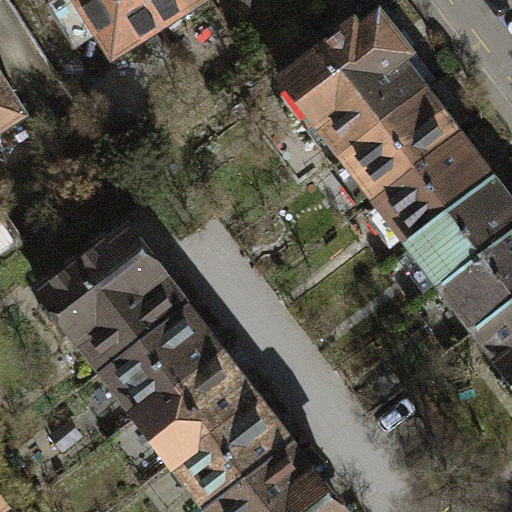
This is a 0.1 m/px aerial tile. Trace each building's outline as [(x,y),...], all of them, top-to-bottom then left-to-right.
[(67,0),(108,63),(157,31),(137,0),(67,0)] [(137,0),(157,31),(203,0),(137,0)] [(283,81),(342,158),(430,91),(371,14),(283,81)] [(0,132),(31,112),(0,64),(0,132)] [(342,158),(376,201),(463,134),(430,91),(342,158)] [(376,201),(409,246),(498,176),(463,134),(376,201)] [(409,246),(441,287),(511,233),(511,194),(498,176),(409,246)] [(43,292),(100,368),(183,305),(128,230),(43,292)] [(511,233),(441,287),(476,333),(511,305),(511,233)] [(100,368),(137,417),(222,355),(183,305),(100,368)] [(511,305),(476,333),(511,381),(511,305)] [(137,417),(171,466),(256,401),(222,355),(137,417)] [(171,466),(202,508),(288,444),(256,401),(171,466)] [(202,508),(205,511),(339,511),(288,444),(202,508)] [(0,511),(11,511),(0,497),(0,511)]
